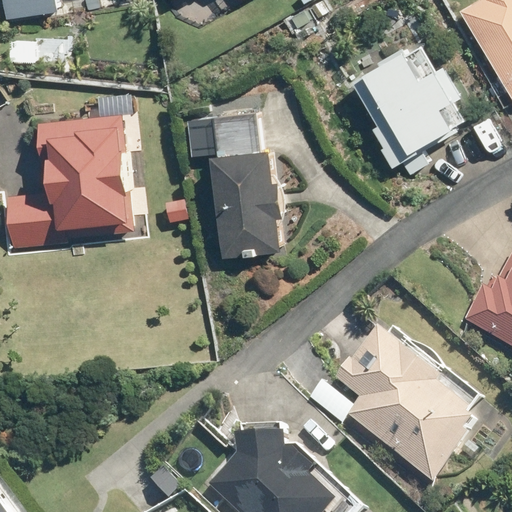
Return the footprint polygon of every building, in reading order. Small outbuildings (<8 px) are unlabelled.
[(9,0),(12,14),(58,5),(56,0),(9,0)] [(511,0),(477,0),(466,7),(511,88),(511,0)] [(313,20),(308,8),(294,15),(300,27),(313,20)] [(0,42),(0,58),(13,59),(13,43),(0,42)] [(386,121),(382,124),(413,175),(434,163),(426,149),(464,126),(414,43),(359,77),(386,121)] [(53,191),(9,194),(14,247),(70,242),(70,235),(137,229),(127,112),(47,119),(53,191)] [(216,156),(227,255),(285,248),(281,217),(288,217),(284,180),(276,182),(272,148),(266,149),(262,112),(220,116),(224,155),(216,156)] [(194,194),(172,200),(179,223),(201,217),(194,194)] [(486,287),(467,320),(511,345),(511,256),(492,291),(486,287)] [(352,417),(437,483),(475,434),(464,425),(476,410),(444,384),(448,378),(384,328),(339,380),(365,400),(352,417)] [(285,444),(285,435),(239,435),(240,455),(212,485),(240,511),(333,511),(343,501),(315,475),(320,469),(291,445),(285,444)] [(175,466),(158,480),(175,500),(191,486),(175,466)] [(0,511),(11,511),(0,496),(0,511)]
